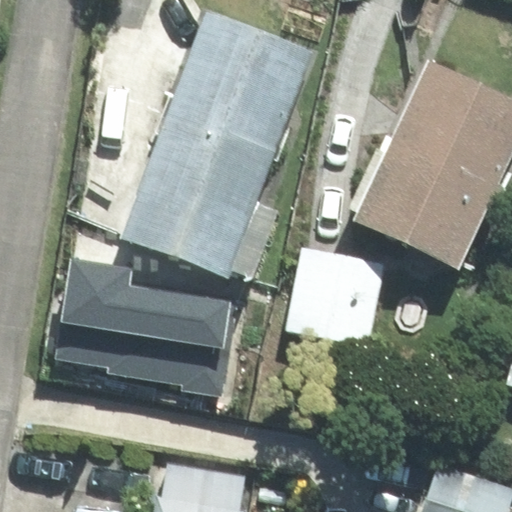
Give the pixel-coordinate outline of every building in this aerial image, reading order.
[(309,65),(199,18),(104,240),(214,287),(309,65)] [(511,135),(511,120),(415,70),(335,224),(438,277),(511,135)] [(379,278),(293,257),(273,340),(359,360),(379,278)] [(511,340),(501,393),(511,394),(511,340)] [(234,511),(240,481),(158,470),(147,511),(234,511)]
